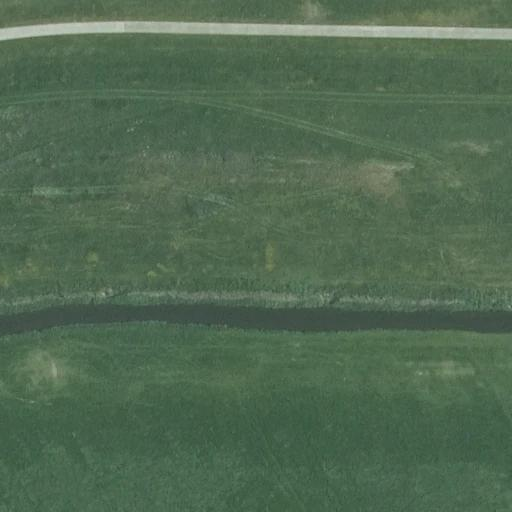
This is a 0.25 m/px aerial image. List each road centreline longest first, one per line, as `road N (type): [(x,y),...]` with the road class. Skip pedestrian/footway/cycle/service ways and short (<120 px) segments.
road 1 (track): [(511,100),(71,94),(0,101)]
road 2 (track): [(439,160),(217,95)]
road 3 (track): [(0,156),(185,95)]
